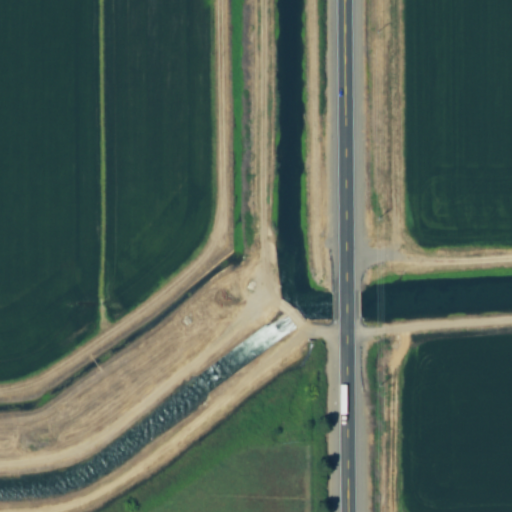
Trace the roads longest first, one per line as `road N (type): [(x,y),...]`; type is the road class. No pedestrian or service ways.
road 1 (trunk): [(344,244),(342,0)]
road 2 (trunk): [(347,511),(345,326)]
